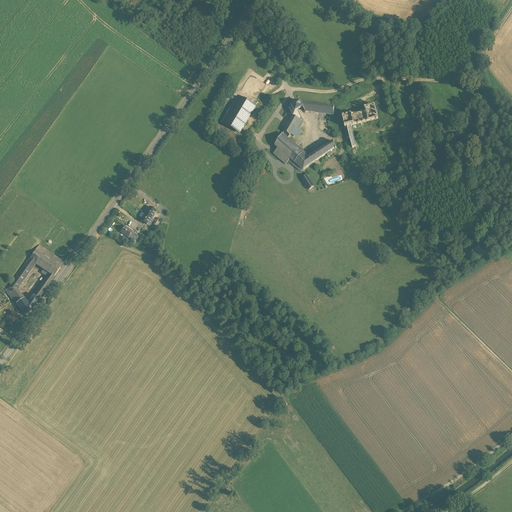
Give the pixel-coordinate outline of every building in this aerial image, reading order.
[(249,104),(237,97),(222,123),(238,132),(253,106),(254,104),(250,102),(249,104)] [(334,115),(334,107),(300,102),(298,103),(296,104),(293,106),(291,104),(289,110),(293,116),(284,131),(282,134),(275,146),(278,149),(290,159),(303,170),(310,165),(326,155),(331,152),(335,149),(336,149),(336,148),(333,142),(309,157),(307,158),(304,156),(305,154),(288,139),(290,136),(295,127),(299,129),(303,122),(299,120),(299,119),(294,116),(296,111),(299,110),(301,109),(303,108),(305,111),(334,115)] [(377,106),(377,104),(364,107),(366,112),(352,116),(351,115),(341,118),(344,128),(347,128),(352,146),(356,145),(351,126),(354,126),(354,124),(368,121),(378,118),(375,107),(377,106)] [(290,159),(278,149),(274,154),(286,165),(290,159)] [(314,187),(307,176),(302,179),(309,190),(314,187)] [(149,207),(140,221),(146,226),(157,211),(154,209),(153,210),(149,207)] [(157,218),(152,225),(156,227),(160,221),(157,218)] [(132,232),(124,227),(120,232),(128,238),(132,232)] [(132,232),(128,238),(134,242),(138,236),(132,232)] [(63,263),(39,246),(36,251),(55,264),(60,268),(63,263)] [(36,251),(36,250),(29,260),(35,264),(48,273),(50,274),(54,277),(60,268),(55,264),(36,251)] [(29,260),(9,288),(10,290),(7,293),(14,302),(16,304),(23,299),(16,290),(35,264),(29,260)] [(50,274),(31,301),(35,304),(54,277),(50,274)] [(28,305),(23,299),(16,304),(19,309),(17,310),(20,314),(22,312),(24,315),(31,310),(35,304),(31,301),(28,305)]
